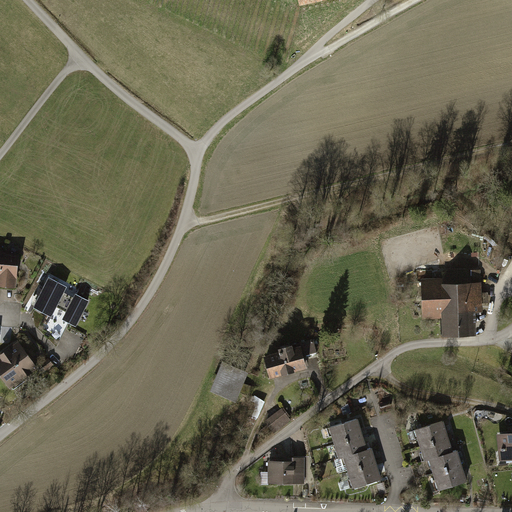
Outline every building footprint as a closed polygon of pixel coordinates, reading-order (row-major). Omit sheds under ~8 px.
[(0,288),(16,290),(19,257),(0,255),(0,288)] [(443,278),(424,279),(425,320),(444,319),(444,336),(478,335),(478,313),(484,313),(484,283),(481,283),(481,271),(443,271),(443,278)] [(67,288),(49,279),(34,309),(52,318),(57,308),(63,295),(67,288)] [(68,313),(74,300),(63,295),(57,308),(68,313)] [(89,303),(76,296),(74,300),(68,313),(63,321),(77,328),(89,303)] [(318,357),(314,342),(278,351),(279,355),(264,358),(270,381),(284,377),(285,380),(295,378),(294,375),(309,371),(306,360),(318,357)] [(38,370),(17,343),(0,355),(0,375),(12,390),(38,370)] [(55,369),(51,364),(44,370),(47,375),(55,369)] [(248,375),(222,365),(211,394),(236,404),(248,375)] [(290,425),(281,412),(266,424),(275,436),(290,425)] [(334,445),(363,436),(358,421),(323,432),(326,441),(332,439),(334,445)] [(419,447),(448,438),(443,423),(432,427),(407,435),(410,443),(417,441),(419,447)] [(363,436),(334,445),(339,462),(368,452),(367,449),(376,446),(373,435),(363,438),(363,436)] [(511,435),(497,437),(500,464),(507,463),(508,469),(511,468),(511,435)] [(448,438),(419,447),(424,464),(429,463),(453,455),(448,438)] [(340,477),(348,474),(377,465),(372,451),(368,452),(339,462),(335,463),(340,477)] [(429,463),(433,477),(462,468),(460,461),(463,461),(461,455),(458,456),(458,453),(453,455),(429,463)] [(294,464),(270,464),(270,474),(262,474),(262,487),(306,487),(306,459),(293,460),(294,464)] [(378,468),(377,465),(348,474),(353,490),(382,481),(381,476),(386,474),(384,466),(378,468)] [(467,483),(462,468),(433,477),(428,479),(433,494),(467,483)] [(386,484),(378,486),(381,497),(388,495),(386,484)]
